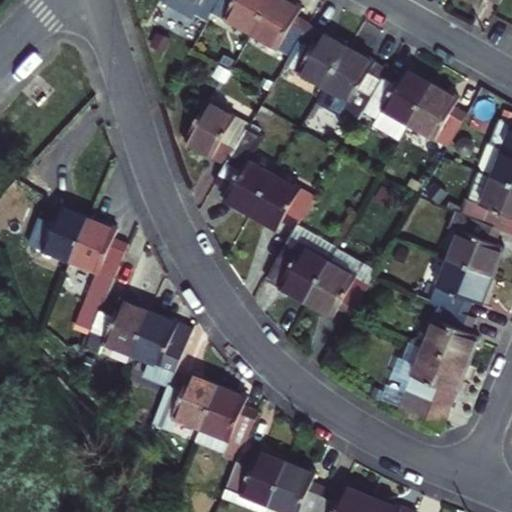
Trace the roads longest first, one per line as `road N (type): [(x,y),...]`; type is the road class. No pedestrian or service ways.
road 1 (residential): [(97,0),(160,195),(223,311),(264,358),(336,415),(467,481)]
road 2 (residential): [(381,0),(511,73)]
